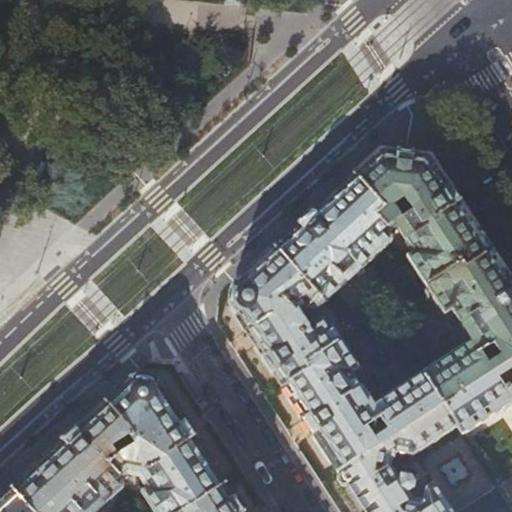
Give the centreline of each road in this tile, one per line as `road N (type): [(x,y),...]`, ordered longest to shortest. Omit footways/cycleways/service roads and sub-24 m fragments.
road 1 (residential): [(384,0),(0,354)]
road 2 (residential): [(165,293),(470,17)]
road 3 (residential): [(300,511),(165,293)]
road 4 (residential): [(0,439),(165,293)]
